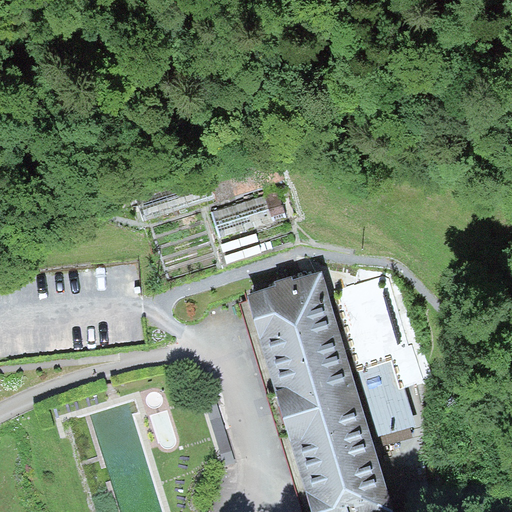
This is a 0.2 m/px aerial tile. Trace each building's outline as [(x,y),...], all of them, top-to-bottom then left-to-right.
[(143,221),(283,176),(276,158),(228,173),(226,166),(134,195),(143,221)] [(277,190),(210,211),(219,237),(286,216),(277,190)] [(140,261),(101,262),(103,295),(141,293),(140,261)] [(411,423),(400,386),(422,380),(412,346),(409,346),(388,279),(383,276),(354,283),(353,279),(312,267),(315,275),(292,282),(290,276),(277,280),(279,286),(252,293),(318,511),(354,511),(387,502),(366,431),(378,428),(379,432),(411,423)] [(206,404),(225,465),(233,462),(215,402),(206,404)]
